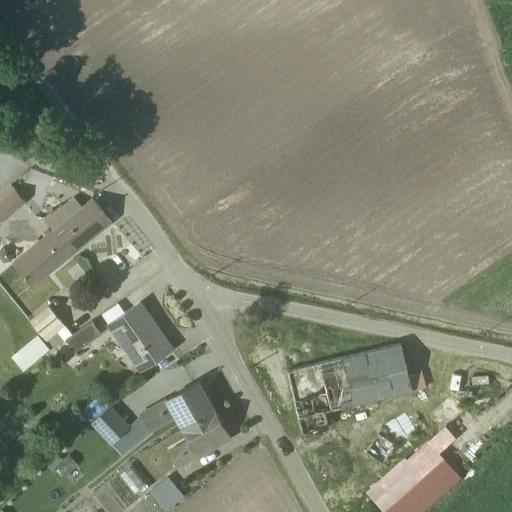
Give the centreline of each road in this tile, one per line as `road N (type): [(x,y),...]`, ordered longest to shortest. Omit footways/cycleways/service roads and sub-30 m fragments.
road 1 (unclassified): [(511,356),(191,288)]
road 2 (unclassified): [(191,288),(317,511)]
road 3 (unclassified): [(0,144),(115,187),(191,288)]
road 4 (track): [(115,187),(0,31)]
